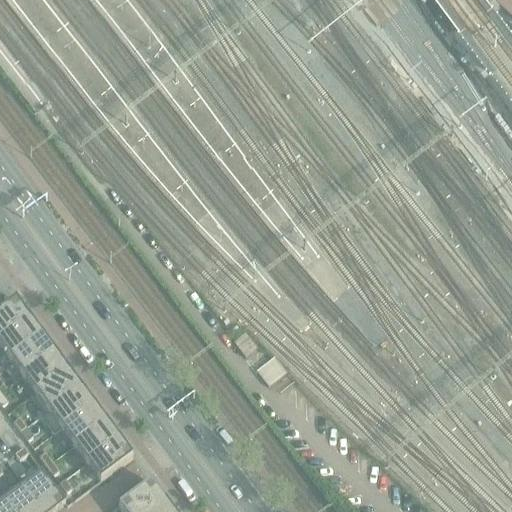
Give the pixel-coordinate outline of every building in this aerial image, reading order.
[(0,342),(28,321),(15,303),(0,313),(0,342)] [(0,355),(7,364),(41,339),(28,321),(0,342),(0,355)] [(246,360),(258,351),(245,335),(233,344),(236,348),(246,360)] [(20,382),(54,356),(41,339),(7,364),(20,382)] [(32,399),(67,373),(54,356),(20,382),(32,399)] [(287,375),(274,359),(270,362),(256,373),(268,389),(284,377),(287,375)] [(45,417),(80,391),(67,373),(32,399),(45,417)] [(58,434),(93,408),(80,391),(45,417),(58,434)] [(7,418),(13,413),(8,405),(1,410),(7,418)] [(71,451),(106,425),(93,408),(58,434),(71,451)] [(19,421),(13,413),(7,418),(13,426),(19,421)] [(84,469),(119,443),(106,425),(71,451),(84,469)] [(39,448),(33,440),(26,445),(32,453),(39,448)] [(132,461),(119,443),(84,469),(97,487),(132,461)] [(45,456),(39,448),(32,453),(38,461),(45,456)] [(19,464),(14,458),(6,464),(11,471),(19,464)] [(0,473),(2,477),(11,471),(6,464),(0,468),(0,473)] [(40,475),(23,487),(41,511),(57,511),(64,507),(40,475)] [(65,484),(59,475),(52,480),(58,488),(59,488),(65,484)] [(72,492),(65,484),(59,488),(65,497),(72,492)] [(123,511),(153,511),(164,504),(150,486),(120,508),(123,511)] [(41,511),(23,487),(6,500),(14,511),(41,511)] [(14,511),(6,500),(0,504),(0,511),(14,511)]
